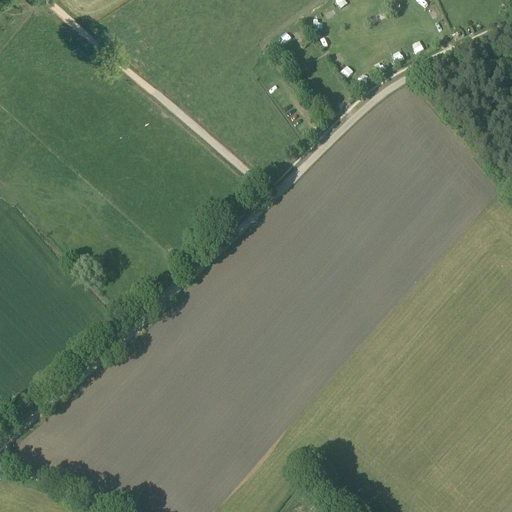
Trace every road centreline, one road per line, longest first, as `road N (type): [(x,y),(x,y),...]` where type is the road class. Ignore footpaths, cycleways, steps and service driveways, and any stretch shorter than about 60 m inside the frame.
road 1 (track): [(0,455),(9,438),(152,316),(273,196)]
road 2 (track): [(273,196),(43,0)]
road 3 (track): [(273,196),(398,83),(511,30)]
road 4 (unclassified): [(113,511),(0,463)]
